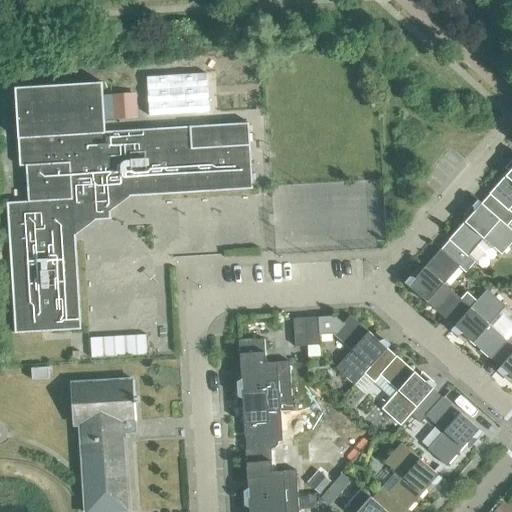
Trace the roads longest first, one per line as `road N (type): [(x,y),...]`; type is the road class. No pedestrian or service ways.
road 1 (residential): [(207,511),(196,323),(222,302),(375,291)]
road 2 (residential): [(375,291),(511,125)]
road 3 (residential): [(375,291),(511,417)]
